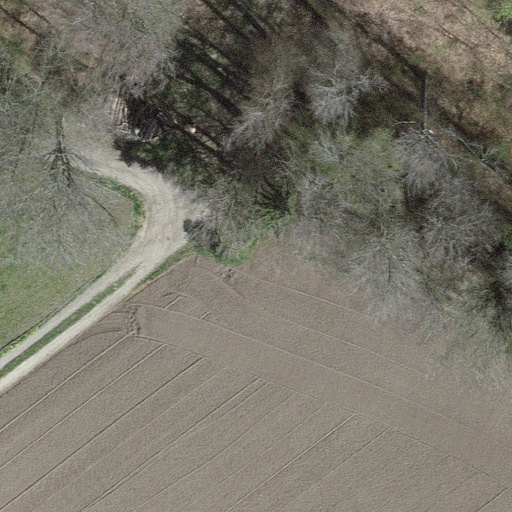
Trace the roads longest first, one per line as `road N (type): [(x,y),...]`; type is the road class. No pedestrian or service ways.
road 1 (track): [(0,132),(210,212),(407,271),(511,330)]
road 2 (track): [(210,212),(0,371)]
